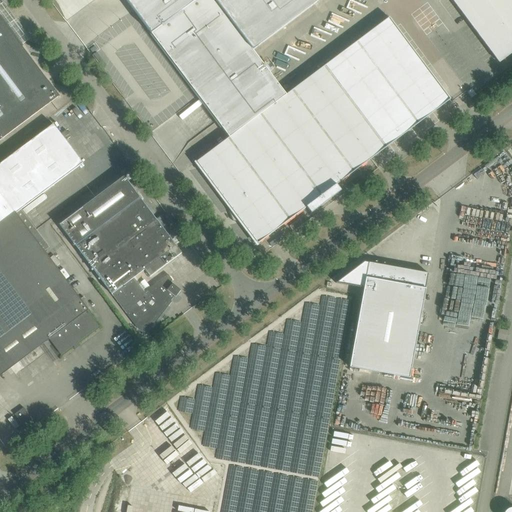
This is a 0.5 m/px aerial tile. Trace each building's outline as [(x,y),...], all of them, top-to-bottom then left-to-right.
[(125,0),(229,138),(286,95),(252,51),(214,0),(125,0)] [(214,0),(252,51),(319,0),(214,0)] [(511,0),(451,0),(499,63),(511,53),(511,0)] [(0,140),(58,97),(59,97),(60,97),(0,17),(0,15),(1,15),(0,14),(0,140)] [(196,161),(195,162),(231,210),(229,211),(228,211),(232,221),(233,221),(232,219),(237,218),(257,245),(258,244),(257,244),(276,230),(306,207),(311,214),(340,191),(336,185),(366,162),(371,159),(381,151),(404,134),(429,115),(430,114),(450,99),(389,18),(286,95),(229,138),(196,162),(196,161)] [(467,92),(471,98),(476,95),(471,89),(467,92)] [(20,210),(82,164),(53,124),(0,164),(0,375),(49,339),(61,355),(98,326),(86,310),(87,310),(42,250),(47,246),(20,210)] [(139,198),(135,192),(123,177),(59,225),(137,329),(145,335),(171,302),(170,301),(174,296),(175,297),(180,291),(170,282),(172,280),(168,275),(142,294),(131,279),(144,270),(150,277),(157,272),(158,273),(175,260),(174,259),(181,253),(171,240),(178,235),(182,241),(185,239),(169,217),(166,212),(146,227),(130,205),(139,198)] [(364,262),(335,283),(364,288),(349,367),(409,378),(427,280),(428,274),(428,273),(364,262)] [(144,291),(150,287),(145,279),(139,283),(144,291)] [(26,430),(35,423),(23,407),(14,414),(26,430)]
